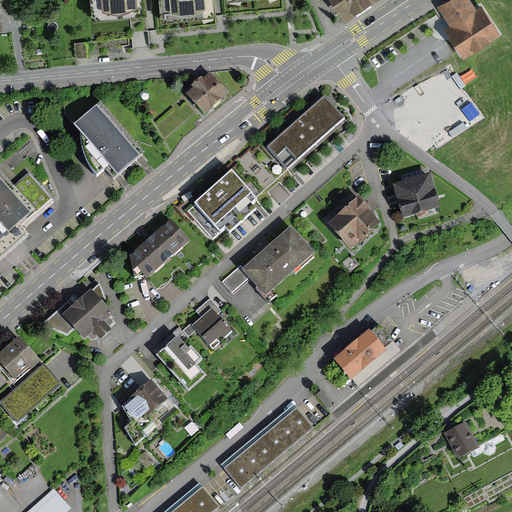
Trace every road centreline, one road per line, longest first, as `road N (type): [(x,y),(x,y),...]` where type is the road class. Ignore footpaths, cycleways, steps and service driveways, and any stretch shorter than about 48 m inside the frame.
road 1 (residential): [(511,235),(380,304),(151,511)]
road 2 (primary): [(289,83),(0,323)]
road 3 (residential): [(104,365),(363,140)]
road 4 (tertiary): [(0,81),(252,56),(289,83)]
road 5 (residential): [(0,272),(67,205),(39,128),(27,120),(5,127)]
road 6 (residential): [(362,511),(375,477),(393,458),(511,367)]
road 7 (residential): [(376,121),(472,190),(511,233)]
